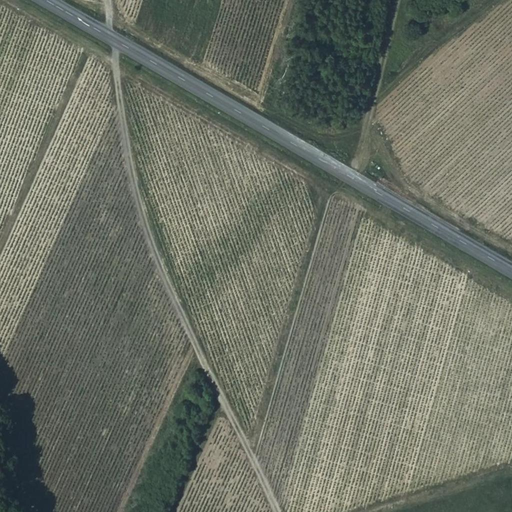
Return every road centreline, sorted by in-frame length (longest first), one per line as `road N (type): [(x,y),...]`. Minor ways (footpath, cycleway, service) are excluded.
road 1 (track): [(277,511),(144,232),(104,0)]
road 2 (secondary): [(44,0),(511,271)]
road 3 (track): [(347,175),(398,0)]
